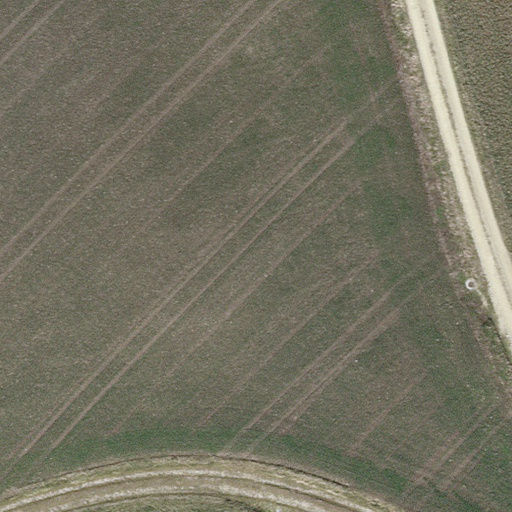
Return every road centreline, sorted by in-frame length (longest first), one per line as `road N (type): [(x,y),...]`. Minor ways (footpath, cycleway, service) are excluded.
road 1 (track): [(424,0),(511,306)]
road 2 (track): [(320,511),(247,486),(51,511)]
